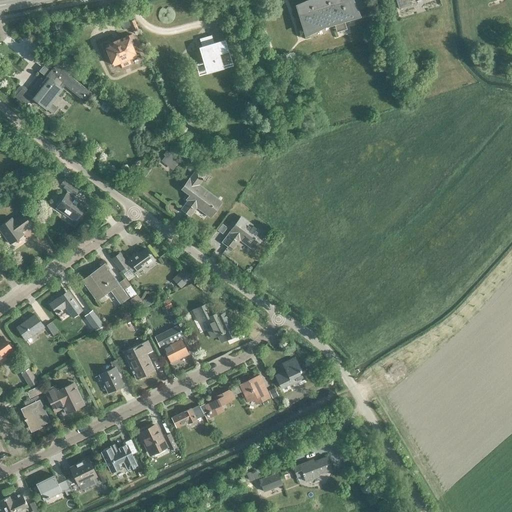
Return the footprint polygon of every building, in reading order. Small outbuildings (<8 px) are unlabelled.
[(355,10),(367,6),(364,0),(359,0),(352,3),(350,0),(311,0),(299,6),(306,32),(324,23),(332,20),(333,20),(356,14),(355,10)] [(395,0),(399,9),(411,5),(408,0),(395,0)] [(129,39),(133,38),(131,33),(105,44),(113,65),(120,62),(122,66),(131,63),(129,58),(136,55),(129,39)] [(231,63),(224,39),(214,42),(212,35),(199,38),(204,54),(212,52),(213,56),(212,57),(215,68),(231,63)] [(83,98),(89,91),(68,75),(70,73),(57,62),(41,82),(39,80),(28,94),(44,107),(64,83),(83,98)] [(173,170),(180,161),(168,152),(161,160),(173,170)] [(210,217),(221,203),(198,186),(206,176),(197,169),(181,189),(189,195),(186,199),(187,200),(181,209),(191,217),(197,207),(210,217)] [(55,205),(57,206),(56,208),(68,216),(69,214),(76,219),(84,208),(77,202),(78,201),(69,195),(74,188),(63,180),(59,185),(68,191),(65,195),(63,193),(55,205)] [(20,232),(30,225),(22,214),(12,221),(10,218),(0,225),(0,230),(10,244),(22,235),(20,232)] [(253,249),(264,234),(239,216),(229,230),(236,235),(233,239),(235,240),(237,237),(253,249)] [(119,254),(112,258),(122,274),(130,269),(133,273),(145,264),(146,266),(154,260),(146,249),(138,254),(136,252),(124,261),(119,254)] [(104,264),(82,280),(96,299),(110,289),(120,303),(128,297),(104,264)] [(184,269),(173,279),(181,287),(192,277),(184,269)] [(131,299),(130,300),(136,309),(143,304),(125,278),(119,282),(127,293),(131,299)] [(200,283),(205,288),(208,284),(203,279),(200,283)] [(72,317),(81,310),(70,295),(68,297),(65,292),(49,304),(56,313),(57,312),(58,313),(61,311),(60,311),(65,307),(72,317)] [(162,301),(167,310),(173,307),(168,298),(162,301)] [(211,338),(226,331),(218,313),(210,317),(205,305),(193,310),(196,317),(200,315),(202,320),(207,318),(211,327),(207,329),(211,338)] [(95,330),(103,326),(95,314),(90,318),(95,325),(93,326),(95,330)] [(25,340),(43,327),(34,315),(16,328),(25,340)] [(46,325),(53,336),(58,332),(51,322),(46,325)] [(177,327),(154,337),(159,347),(162,346),(163,345),(164,347),(162,348),(170,363),(188,354),(180,339),(179,340),(178,338),(180,337),(186,335),(181,325),(177,327)] [(0,339),(0,350),(3,356),(10,351),(1,338),(0,339)] [(149,340),(127,351),(131,360),(127,362),(134,376),(135,379),(147,374),(153,371),(145,354),(154,350),(149,340)] [(287,350),(291,354),(296,350),(292,346),(287,350)] [(280,388),(303,377),(294,358),(283,363),(286,371),(275,376),(280,388)] [(116,374),(121,372),(116,361),(110,363),(112,369),(100,375),(108,393),(122,386),(116,374)] [(29,387),(37,383),(28,368),(21,373),(29,387)] [(260,401),(269,397),(258,375),(239,384),(247,401),(257,396),(260,401)] [(66,414),(83,405),(73,383),(56,391),(54,387),(44,392),(54,412),(63,408),(66,414)] [(29,398),(40,393),(37,387),(26,392),(29,398)] [(205,403),(199,406),(203,413),(208,411),(211,417),(223,411),(220,405),(233,399),(229,390),(215,397),(216,399),(206,405),(205,403)] [(38,427),(49,421),(39,400),(21,409),(29,427),(37,424),(38,427)] [(195,420),(203,416),(198,406),(190,409),(171,418),(175,427),(187,421),(188,424),(195,420)] [(155,426),(140,433),(150,453),(167,444),(163,437),(169,433),(166,427),(157,432),(155,426)] [(170,449),(176,446),(169,433),(163,437),(167,444),(170,449)] [(106,462),(100,465),(106,478),(112,475),(110,471),(111,471),(112,472),(119,469),(118,468),(120,467),(119,466),(124,464),(127,469),(137,465),(127,444),(117,449),(118,451),(113,453),(110,447),(101,452),(106,462)] [(312,477),(332,469),(327,457),(310,464),(309,462),(293,468),(296,477),(303,475),(305,482),(312,479),(312,477)] [(73,476),(66,479),(72,492),(80,488),(78,485),(96,477),(87,458),(69,467),(73,476)] [(282,485),(278,474),(259,481),(263,492),(282,485)] [(72,492),(66,479),(57,483),(53,475),(35,483),(44,501),(64,491),(66,495),(72,492)] [(16,511),(27,506),(21,494),(14,497),(15,499),(10,501),(8,497),(0,500),(0,510),(3,509),(4,511),(16,511)] [(30,504),(33,511),(38,510),(34,502),(30,504)]
